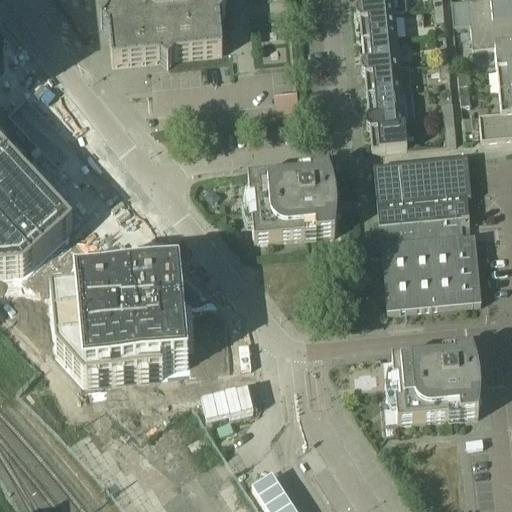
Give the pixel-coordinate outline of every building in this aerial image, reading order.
[(104,0),(106,23),(100,31),(101,32),(102,32),(108,37),(111,71),(112,70),(112,71),(160,66),(167,71),(166,72),(167,73),(174,65),(221,60),(222,60),(219,26),(225,18),(217,12),(215,0),(104,0)] [(356,0),(358,15),(375,13),(376,25),(394,23),(393,18),(405,17),(403,0),(356,0)] [(432,0),(434,14),(442,13),(440,0),(432,0)] [(467,7),(450,8),(453,33),(470,31),(511,27),(511,0),(488,0),(489,5),(467,7)] [(358,15),(361,48),(396,45),(394,23),(376,25),(375,13),(358,15)] [(442,13),(434,14),(436,29),(444,29),(442,13)] [(494,54),(496,76),(511,74),(511,27),(470,31),(472,56),(494,54)] [(0,314),(51,355),(54,359),(54,361),(82,391),(162,383),(162,381),(229,375),(225,323),(66,150),(82,136),(24,73),(27,70),(0,40),(0,314)] [(361,48),(363,70),(380,68),(381,80),(399,78),(398,73),(396,45),(361,48)] [(438,55),(440,69),(447,68),(446,54),(438,55)] [(380,68),(363,70),(366,103),(411,99),(408,72),(398,73),(399,78),(381,80),(380,68)] [(447,68),(440,69),(441,84),(449,84),(447,68)] [(511,74),(496,76),(498,99),(511,97),(511,74)] [(457,79),(458,92),(467,91),(466,79),(457,79)] [(296,98),(296,97),(273,99),(273,100),(274,100),(276,124),(275,124),(275,125),(299,123),(299,122),(298,122),(295,98),(296,98)] [(511,97),(498,99),(500,120),(501,120),(502,126),(511,124),(511,97)] [(411,99),(366,103),(368,124),(385,123),(387,135),(404,133),(404,128),(414,127),(411,99)] [(459,102),(460,112),(469,112),(468,101),(459,102)] [(443,110),(445,124),(453,123),(451,109),(443,110)] [(501,120),(500,120),(478,123),(481,148),(511,144),(511,124),(502,126),(501,120)] [(385,123),(368,124),(371,158),(406,155),(404,133),(387,135),(385,123)] [(453,123),(445,124),(447,151),(455,150),(453,123)] [(468,225),(466,205),(469,205),(469,206),(470,206),(466,165),(373,173),(386,320),(480,312),(474,244),(468,245),(467,233),(468,232),(468,229),(466,229),(466,225),(468,225)] [(332,192),(331,189),(328,180),(328,178),(310,179),(309,176),(297,177),(298,180),(247,185),(248,199),(244,200),(243,203),(242,207),(241,211),(241,215),(241,218),(243,225),(244,231),(247,236),(252,235),(253,250),(334,242),(334,240),(335,230),(336,214),(335,205),(334,201),(332,192)] [(389,391),(390,407),(394,406),(397,431),(477,423),(477,421),(479,411),(480,398),(478,386),(478,382),(476,373),(472,361),(472,359),(391,366),(393,390),(389,391)]
